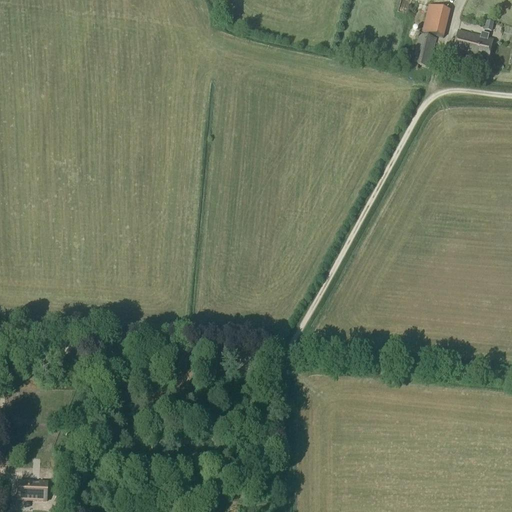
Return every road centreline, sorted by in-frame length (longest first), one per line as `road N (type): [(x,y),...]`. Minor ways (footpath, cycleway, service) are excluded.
road 1 (track): [(511,96),(458,90),(428,101),(290,343),(285,368)]
road 2 (track): [(285,368),(0,347)]
